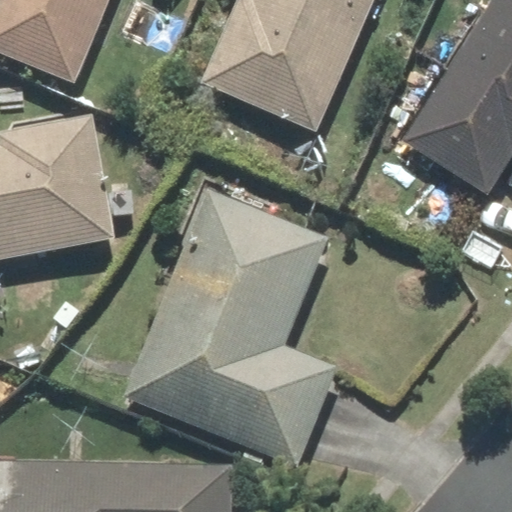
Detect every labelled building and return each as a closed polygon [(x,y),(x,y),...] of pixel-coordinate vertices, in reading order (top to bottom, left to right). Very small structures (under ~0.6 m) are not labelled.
[(0,0),(0,59),(75,91),(113,0),(0,0)] [(316,141),(378,0),(251,0),(210,94),(316,141)] [(511,0),(499,0),(411,147),(501,201),(511,182),(511,0)] [(0,151),(0,273),(119,251),(97,133),(0,151)] [(289,359),(331,255),(211,206),(129,408),(296,475),(335,378),(289,359)] [(0,511),(229,511),(230,482),(0,475),(0,511)]
